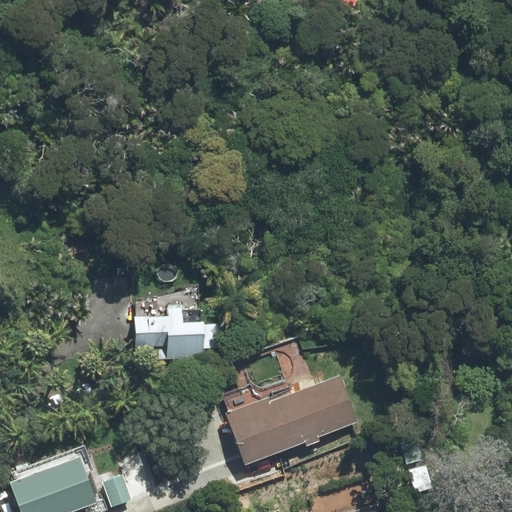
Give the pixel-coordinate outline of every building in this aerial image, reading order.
[(209,315),(137,314),(136,349),(209,350),(209,315)] [(345,378),(231,419),(245,457),(358,417),(345,378)] [(85,455),(14,481),(25,511),(55,511),(99,496),(85,455)] [(126,473),(106,480),(114,502),(134,496),(126,473)] [(15,491),(0,494),(0,511),(20,506),(15,491)]
